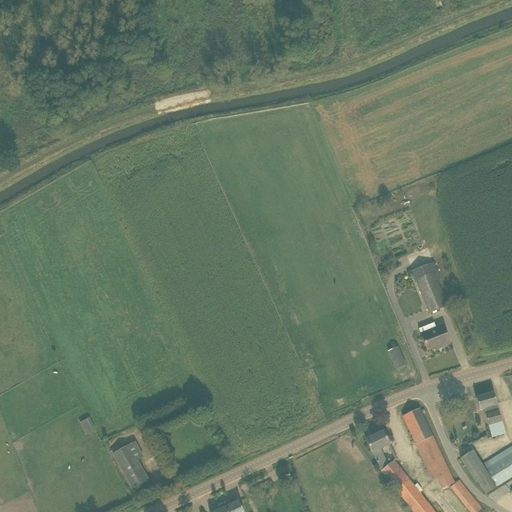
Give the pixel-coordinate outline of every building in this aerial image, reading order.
[(429,313),(447,306),(436,279),(418,286),(429,313)] [(450,344),(442,325),(436,328),(433,323),(419,329),(421,334),(427,351),(437,347),(438,349),(450,344)] [(388,351),(396,370),(406,365),(398,347),(388,351)] [(497,405),(496,404),(493,393),(476,398),(479,410),(484,409),(486,414),(485,415),(489,426),(502,422),(499,411),(496,412),(494,406),(497,405)] [(403,416),(417,445),(433,438),(419,409),(403,416)] [(80,423),(86,435),(96,430),(90,418),(80,423)] [(502,422),(489,426),(492,437),(505,433),(502,422)] [(390,445),(383,432),(365,440),(372,453),(373,453),(381,471),(388,465),(381,449),(390,445)] [(168,444),(171,438),(164,435),(161,441),(168,444)] [(417,445),(433,480),(449,473),(433,438),(417,445)] [(147,480),(142,471),(128,445),(113,454),(132,488),(147,480)] [(511,446),(482,466),(496,487),(511,476),(511,446)] [(496,487),(482,466),(473,452),(460,459),(476,483),(478,482),(485,494),(496,487)] [(381,471),(413,511),(434,511),(394,461),(388,465),(381,471)] [(483,511),(458,480),(451,487),(470,511),(483,511)] [(243,511),(239,502),(216,511),(243,511)]
